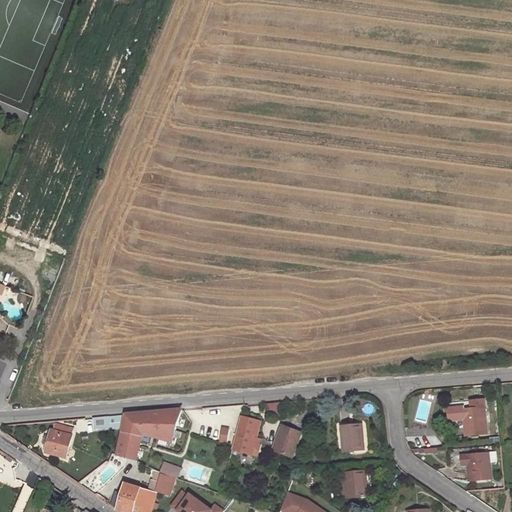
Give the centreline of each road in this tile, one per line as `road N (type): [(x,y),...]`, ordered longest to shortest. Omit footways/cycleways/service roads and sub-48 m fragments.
road 1 (unclassified): [(0,415),(386,380)]
road 2 (residential): [(386,380),(395,447),(406,466),(472,511)]
road 3 (unclassified): [(0,438),(106,511)]
road 4 (unclassified): [(386,380),(511,370)]
